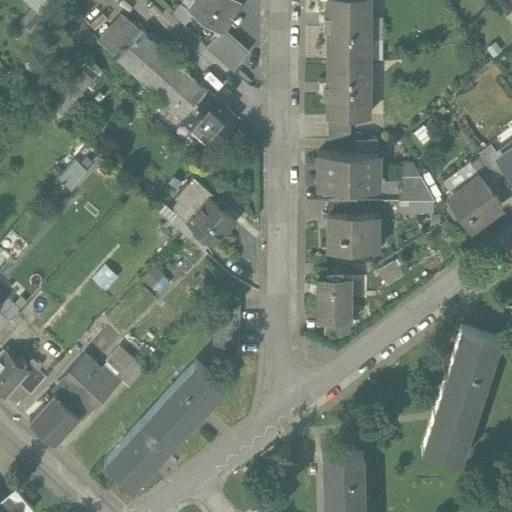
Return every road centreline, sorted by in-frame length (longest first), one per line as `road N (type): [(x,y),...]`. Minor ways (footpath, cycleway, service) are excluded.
road 1 (residential): [(290,0),(270,429)]
road 2 (residential): [(511,240),(270,429)]
